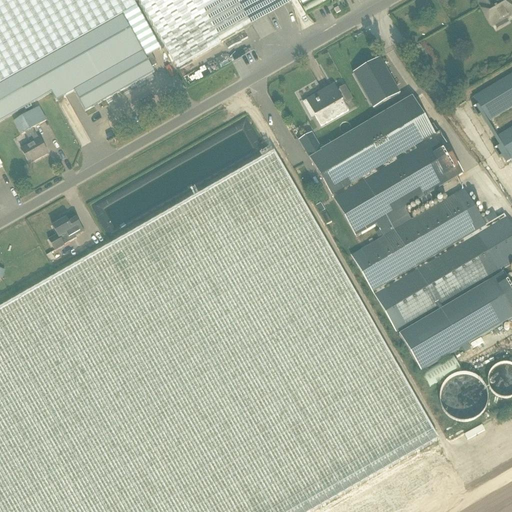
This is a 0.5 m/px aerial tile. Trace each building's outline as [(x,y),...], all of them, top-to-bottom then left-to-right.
[(0,0),(0,90),(124,20),(147,62),(162,53),(139,11),(132,0),(0,0)] [(138,0),(178,69),(252,27),(236,0),(138,0)] [(490,0),(484,0),(480,3),(482,6),(481,7),(485,16),(491,26),(494,24),(497,30),(508,23),(505,18),(511,13),(511,12),(509,7),(511,4),(511,0),(492,0),(491,1),(490,0)] [(0,125),(52,96),(57,104),(75,94),(86,115),(155,76),(147,62),(124,20),(0,90),(0,125)] [(353,74),(373,110),(400,95),(379,59),(353,74)] [(511,75),(473,98),(487,123),(511,107),(511,128),(497,138),(511,162),(511,161),(511,75)] [(348,112),(346,109),(344,105),(352,101),(345,87),(334,93),(331,88),(303,103),(309,114),(313,112),(319,124),(321,127),(348,112)] [(47,121),(40,109),(15,123),(22,135),(25,133),(32,145),(21,150),(29,165),(47,155),(40,140),(38,141),(31,130),(47,121)] [(231,134),(213,142),(215,146),(230,139),(231,143),(248,135),(245,127),(250,125),(248,121),(229,130),(231,134)] [(311,134),(299,142),(306,153),(310,160),(320,154),(318,151),(320,150),(311,134)] [(320,154),(310,160),(332,198),(344,190),(344,191),(345,190),(323,153),(324,153),(323,152),(322,153),(320,154)] [(273,154),(0,310),(0,511),(314,511),(438,442),(273,154)] [(126,187),(90,202),(104,236),(131,225),(142,211),(143,211),(149,204),(151,203),(155,199),(169,193),(167,187),(170,184),(171,185),(173,190),(174,189),(180,182),(182,181),(180,175),(176,166),(138,182),(137,179),(132,181),(134,186),(128,188),(126,187)] [(325,212),(320,215),(326,225),(331,223),(325,212)] [(493,214),(482,221),(485,226),(497,220),(493,214)] [(76,219),(68,224),(65,220),(53,227),(58,236),(49,241),(55,251),(64,246),(63,244),(68,240),(70,243),(77,238),(76,237),(83,232),(76,219)] [(467,345),(511,318),(511,288),(504,274),(399,336),(421,372),(427,368),(431,375),(463,356),(459,349),(461,349),(465,355),(471,351),(467,345)] [(508,399),(511,398),(511,397),(511,365),(508,365),(504,365),(498,366),(495,368),(491,371),(489,375),(489,380),(488,386),(490,390),(493,394),(496,396),(499,398),(503,399),(508,399)] [(457,374),(452,377),(447,380),(444,383),(441,388),(439,394),(439,399),(440,405),(442,410),(446,415),(451,419),(456,421),(462,422),(470,421),(476,419),(481,415),(484,411),(487,405),(488,400),(488,394),(486,388),(483,383),(479,379),(474,376),(468,374),(462,374),(457,374)] [(466,495),(436,511),(511,511),(511,408),(442,448),(466,495)] [(436,511),(466,495),(447,461),(358,511),(436,511)]
